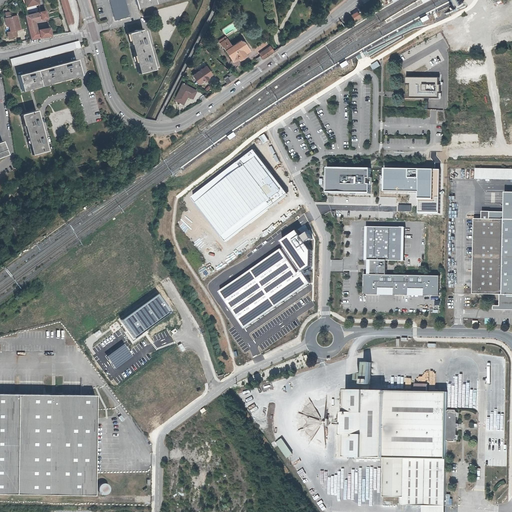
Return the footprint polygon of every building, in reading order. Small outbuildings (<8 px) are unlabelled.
[(67,0),(60,0),(68,25),(74,23),(67,0)] [(129,16),(124,0),(109,0),(115,20),(129,16)] [(360,15),(357,11),(352,15),(355,19),(360,15)] [(25,16),(26,23),(34,22),(41,20),(39,12),(25,16)] [(6,17),(8,25),(10,31),(7,32),(8,37),(16,35),(15,30),(19,28),(18,24),(17,24),(17,22),(18,21),(16,15),(6,17)] [(34,22),(26,23),(28,32),(36,31),(34,22)] [(28,32),(30,39),(31,39),(45,37),(44,29),(36,31),(28,32)] [(133,62),(134,66),(135,65),(138,74),(152,71),(141,30),(127,34),(129,43),(128,44),(129,48),(130,47),(134,61),(133,62)] [(246,55),(245,53),(242,49),(246,46),(242,39),(231,46),(227,39),(221,43),(234,61),(239,57),(240,59),(246,55)] [(81,49),(79,41),(10,58),(11,66),(81,49)] [(259,54),(263,59),(271,53),(267,48),(259,54)] [(79,75),(75,61),(16,77),(20,91),(29,88),(29,90),(33,89),(33,87),(47,83),(48,85),(51,84),(51,82),(65,79),(66,80),(69,79),(69,78),(79,75)] [(377,61),(370,65),(373,70),(380,65),(377,61)] [(212,74),(206,65),(193,75),(199,83),(204,80),(204,81),(208,78),(208,77),(212,74)] [(237,77),(230,72),(228,74),(230,76),(225,79),(228,83),(237,77)] [(442,77),(407,77),(407,97),(442,98),(442,77)] [(175,99),(180,101),(181,99),(185,100),(186,97),(185,96),(186,94),(193,98),(196,90),(183,83),(175,99)] [(25,144),(26,147),(28,147),(30,157),(44,153),(34,112),(19,116),(22,125),(21,125),(22,129),(23,128),(27,143),(25,144)] [(233,132),(227,136),(228,138),(230,140),(236,135),(235,134),(233,132)] [(256,149),(192,198),(226,241),(289,193),(256,149)] [(332,168),(332,193),(374,193),(375,169),(332,168)] [(511,169),(476,168),(476,179),(511,179),(511,169)] [(476,218),(474,293),(503,294),(511,294),(511,191),(508,192),(507,212),(484,211),(484,219),(476,218)] [(288,216),(292,222),(300,216),(295,210),(288,216)] [(281,232),(291,224),(285,218),(276,227),(281,232)] [(366,274),(363,274),(362,294),(377,294),(392,294),(407,295),(423,295),(437,296),(438,276),(385,275),(385,260),(403,261),(404,227),(365,226),(364,260),(367,260),(366,274)] [(281,247),(217,291),(244,330),(309,284),(301,271),(308,266),(308,250),(304,243),(311,238),(305,228),(298,233),(295,228),(277,240),(281,247)] [(120,239),(50,290),(81,333),(151,281),(120,239)] [(159,294),(123,320),(135,338),(172,312),(159,294)] [(511,294),(503,294),(503,306),(497,306),(497,310),(511,310),(511,294)] [(125,344),(108,356),(116,368),(133,356),(125,344)] [(360,374),(360,380),(371,380),(371,384),(373,384),(373,379),(376,379),(376,363),(366,363),(366,374),(360,374)] [(416,391),(428,392),(428,383),(415,383),(416,391)] [(424,506),(447,506),(448,440),(449,440),(449,441),(456,441),(456,439),(459,439),(459,435),(457,435),(457,428),(460,428),(460,426),(460,424),(457,424),(457,417),(459,417),(459,413),(457,413),(457,410),(450,410),(450,411),(448,411),(448,392),(428,392),(416,391),(348,390),(348,391),(342,391),(342,406),(348,406),(348,413),(347,422),(347,435),(347,436),(339,436),(339,457),(385,458),(384,497),(401,497),(401,505),(424,506)] [(93,395),(0,393),(0,493),(92,494),(93,395)] [(284,438),(277,442),(287,458),(294,454),(284,438)] [(105,482),(98,487),(103,495),(110,490),(105,482)]
